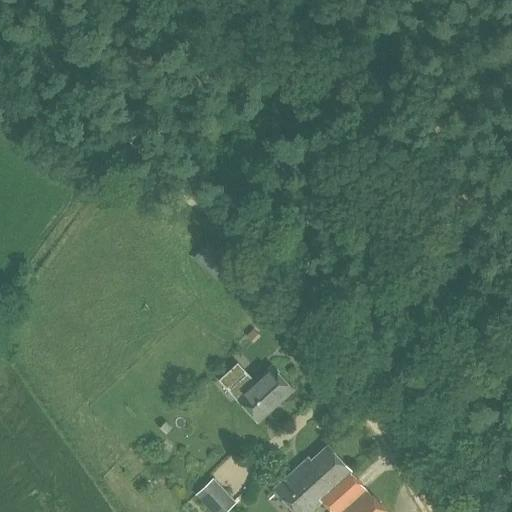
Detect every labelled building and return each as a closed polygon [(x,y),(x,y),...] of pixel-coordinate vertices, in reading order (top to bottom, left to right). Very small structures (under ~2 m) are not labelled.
[(192,257),(215,278),(231,261),(237,256),(227,245),(219,251),(209,240),(192,257)] [(254,328),(247,335),(254,342),(261,335),(254,328)] [(235,396),(257,420),(293,388),(271,364),(235,396)] [(332,511),(385,511),(366,490),(350,470),(351,470),(328,445),(310,460),(307,457),(274,487),(296,511),(309,511),(322,501),(332,511)] [(195,494),(212,511),(222,511),(234,502),(213,478),(195,494)]
